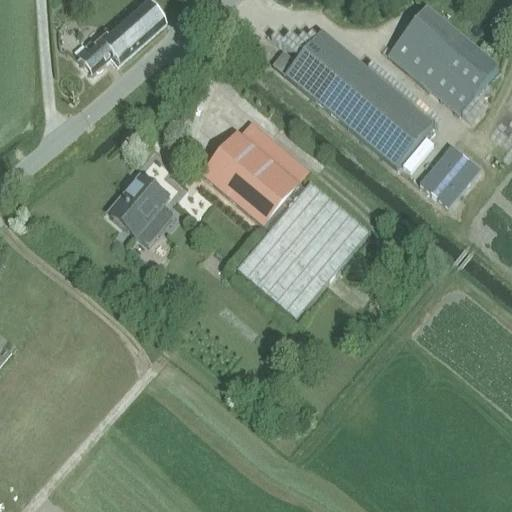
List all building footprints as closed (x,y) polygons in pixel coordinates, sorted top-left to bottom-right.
[(113,60),(119,67),(165,27),(147,5),(109,38),(106,35),(89,50),(92,53),(79,65),(92,79),(113,60)] [(497,73),(427,14),(389,61),(459,119),(497,73)] [(433,130),(322,37),(296,68),(285,58),(274,71),(286,81),(396,173),(433,130)] [(204,83),(198,92),(214,102),(220,94),(204,83)] [(215,142),(225,128),(216,121),(206,135),(215,142)] [(269,237),(305,195),(237,138),(202,180),(269,237)] [(451,151),(420,189),(448,211),(478,174),(451,151)] [(108,218),(137,241),(148,251),(173,222),(161,212),(169,204),(140,180),(108,218)] [(296,325),(369,239),(310,188),(305,195),(269,237),(237,274),(296,325)] [(0,371),(12,357),(3,350),(7,345),(0,339),(0,371)]
